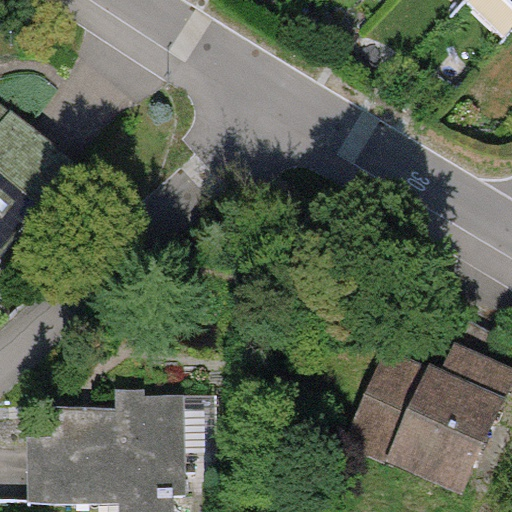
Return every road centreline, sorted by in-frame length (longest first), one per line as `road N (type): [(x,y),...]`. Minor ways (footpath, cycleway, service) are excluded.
road 1 (residential): [(0,366),(223,168),(279,91)]
road 2 (residential): [(511,234),(279,91)]
road 3 (residential): [(279,91),(143,0)]
